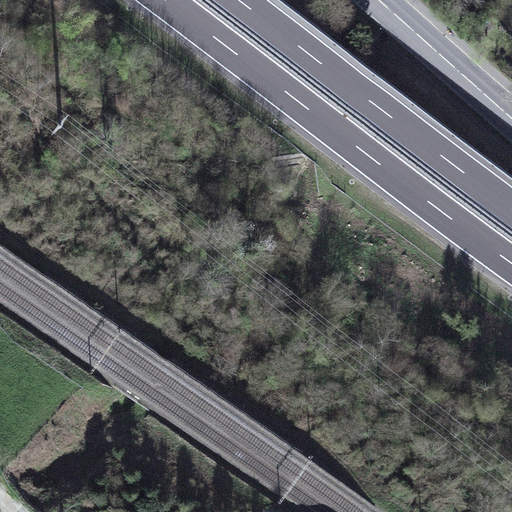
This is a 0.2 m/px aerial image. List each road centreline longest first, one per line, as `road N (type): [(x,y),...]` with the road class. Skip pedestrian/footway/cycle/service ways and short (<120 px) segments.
road 1 (motorway): [(161,0),(511,265)]
road 2 (motorway): [(511,204),(245,0)]
road 3 (primary): [(377,0),(511,119)]
